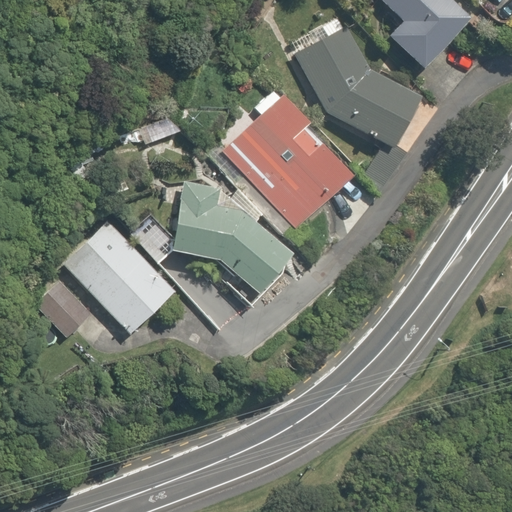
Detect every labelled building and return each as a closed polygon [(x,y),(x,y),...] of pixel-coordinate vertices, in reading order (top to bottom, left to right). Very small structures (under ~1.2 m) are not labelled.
[(368,0),(388,19),(367,41),(376,50),(383,43),(411,70),(463,17),(445,0),(368,0)] [(337,22),(285,47),(318,117),(379,147),(404,94),(361,74),(337,22)] [(254,214),(275,238),(297,218),(293,213),(345,169),(274,86),(199,151),(228,184),(223,189),(225,192),(248,219),(254,214)] [(220,190),(175,181),(161,250),(204,258),(236,292),(278,253),(220,190)] [(108,212),(55,254),(119,333),(171,291),(108,212)] [(52,267),(22,291),(58,337),(88,314),(52,267)]
